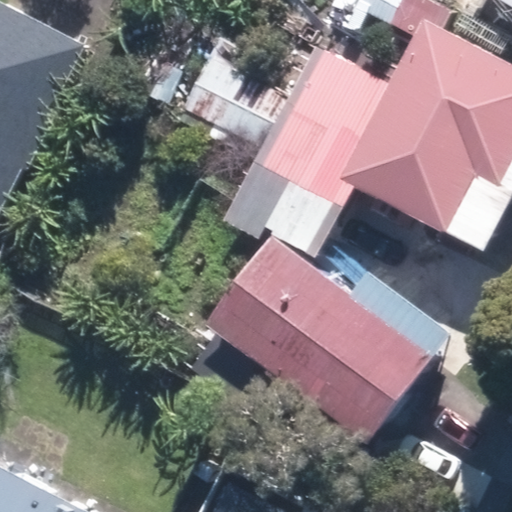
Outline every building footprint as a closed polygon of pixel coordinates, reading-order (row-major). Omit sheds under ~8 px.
[(96,46),(8,0),(0,0),(0,224),(31,167),(36,170),(68,109),(64,107),(96,46)] [(498,249),(511,220),(511,54),(436,16),(354,175),(498,249)] [(227,52),(188,119),(272,167),(310,100),(227,52)] [(449,352),(287,231),(223,317),(385,438),(449,352)] [(103,511),(0,459),(0,511),(103,511)] [(320,511),(239,468),(215,511),(320,511)]
